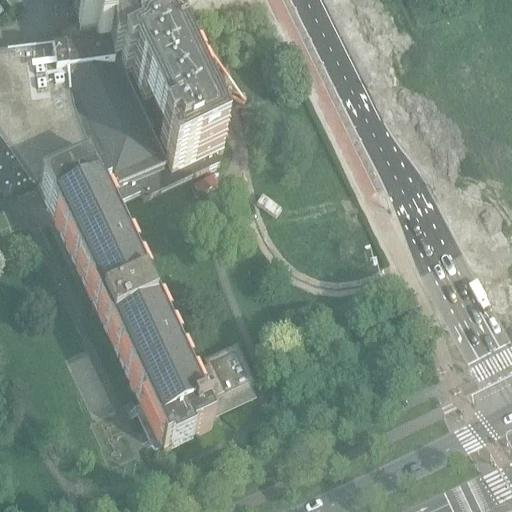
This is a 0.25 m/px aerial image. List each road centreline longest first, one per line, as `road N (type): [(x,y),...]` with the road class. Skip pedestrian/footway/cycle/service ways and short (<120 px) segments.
road 1 (secondary): [(302,0),(511,393)]
road 2 (tertiary): [(511,414),(309,511)]
